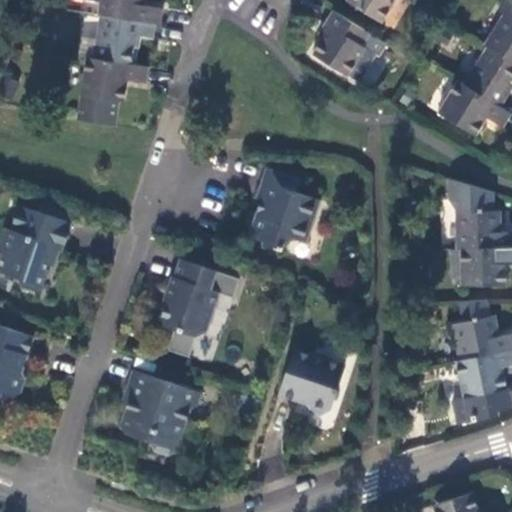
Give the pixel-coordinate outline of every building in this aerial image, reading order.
[(157,23),(162,24),(164,7),(147,5),(147,0),(101,0),(101,2),(99,14),(101,14),(157,23)] [(417,0),(348,0),(382,21),(395,0),(410,0),(416,3),(417,0)] [(382,58),(390,44),(333,9),(325,22),(330,24),(322,37),(313,53),(347,76),(349,72),(361,81),(378,54),(382,58)] [(511,61),(511,16),(505,11),(483,43),(486,45),(511,61)] [(155,37),(157,23),(101,14),(93,57),(132,64),(136,45),(137,35),(143,35),(155,37)] [(318,34),(322,37),(330,24),(325,22),(318,34)] [(511,80),(511,78),(511,61),(486,45),(463,82),(501,107),(509,95),(504,91),(511,80)] [(78,120),(113,126),(118,99),(126,100),(129,81),(147,84),(150,67),(132,64),(93,57),(85,57),(81,93),(84,93),(78,120)] [(503,128),(511,112),(501,107),(463,82),(457,78),(437,111),(476,135),(487,118),(503,128)] [(253,198),(259,200),(262,201),(258,217),(254,215),(248,235),(252,241),(261,243),(259,247),(278,253),(281,247),(292,243),(293,240),(304,244),(317,203),(293,192),(297,181),(263,169),(253,198)] [(494,209),(493,192),(448,179),(448,199),(456,207),(456,247),(461,247),(511,245),(511,230),(502,231),(501,209),(494,209)] [(39,292),(48,265),(47,265),(49,258),(52,259),(56,248),(64,251),(74,222),(19,204),(12,228),(8,228),(2,247),(7,251),(0,272),(19,279),(24,287),(39,292)] [(511,261),(511,245),(461,247),(460,281),(461,284),(506,284),(506,261),(511,261)] [(456,247),(451,247),(451,282),(460,281),(461,247),(456,247)] [(47,265),(48,265),(59,268),(64,251),(56,248),(52,259),(49,258),(47,265)] [(240,281),(181,261),(175,278),(173,277),(168,292),(170,295),(159,325),(175,330),(168,350),(189,358),(196,337),(206,333),(219,294),(233,299),(240,281)] [(511,346),(511,332),(500,334),(496,313),(450,322),(458,358),(511,346)] [(33,338),(0,327),(0,393),(14,399),(19,395),(24,379),(22,372),(33,338)] [(511,346),(458,358),(456,359),(463,396),(508,387),(504,365),(511,363),(511,346)] [(342,366),(292,350),(278,392),(304,399),(308,407),(322,412),(329,408),(342,366)] [(132,372),(127,387),(134,395),(131,408),(123,432),(151,442),(154,450),(165,455),(176,449),(187,412),(196,406),(201,393),(132,372)] [(134,395),(127,387),(123,399),(131,408),(134,395)] [(478,511),(478,510),(473,493),(432,506),(433,511),(478,511)]
